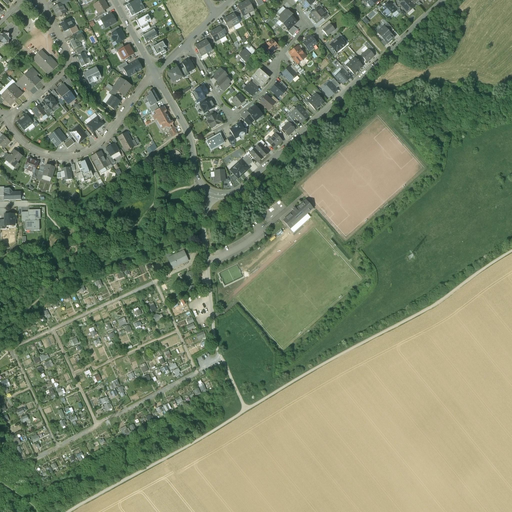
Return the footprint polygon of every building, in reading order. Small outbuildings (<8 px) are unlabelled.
[(103,0),(94,5),(96,10),(97,9),(99,13),(100,13),(104,11),(108,8),(106,4),(105,4),(103,0)] [(139,0),(136,0),(126,6),(128,11),(129,10),(129,11),(142,4),(139,0)] [(299,0),(298,1),(305,10),(312,4),(310,1),(310,0),(299,0)] [(407,0),(403,0),(398,4),(407,14),(414,7),(413,6),(407,0)] [(248,1),(242,4),(248,14),(254,11),(249,4),(248,1)] [(393,4),(391,6),(396,11),(397,13),(400,11),(395,6),(395,3),(393,4)] [(58,5),(53,8),(57,18),(66,13),(62,4),(58,5)] [(142,4),(129,11),(130,12),(129,13),(132,17),(145,10),(142,4)] [(242,4),(237,7),(238,9),(242,17),(243,17),(248,14),(242,4)] [(390,4),(386,7),(385,6),(383,8),(384,10),(381,12),(386,18),(390,14),(392,15),(396,11),(391,6),(390,4)] [(315,11),(309,15),(314,21),(315,20),(317,23),(322,19),(326,16),(319,8),(315,11)] [(279,16),(281,18),(287,12),(285,10),(279,16)] [(281,18),(278,20),(283,25),(291,17),(292,16),(288,11),(287,12),(281,18)] [(103,18),(101,20),(105,27),(107,26),(108,27),(116,23),(111,14),(103,18)] [(234,14),(228,17),(234,27),(239,24),(236,18),(234,14)] [(151,21),(148,15),(136,21),(138,25),(139,25),(142,29),(149,26),(147,23),(151,21)] [(228,17),(223,20),(224,22),(227,27),(228,30),(234,27),(228,17)] [(291,17),(283,25),(288,30),(292,27),(297,22),(291,17)] [(69,19),(60,24),(65,32),(70,29),(73,27),(69,19)] [(335,30),(330,24),(322,31),(327,37),(335,30)] [(387,24),(383,27),(389,33),(392,29),(387,24)] [(70,29),(72,35),(79,31),(76,26),(73,27),(70,29)] [(220,27),(215,30),(220,40),(225,37),(222,30),(220,27)] [(288,30),(287,32),(292,37),(297,30),(292,27),(288,30)] [(389,33),(383,27),(377,33),(387,44),(393,38),(389,33)] [(120,30),(112,34),(114,37),(112,38),(114,42),(116,41),(117,44),(125,39),(120,30)] [(148,33),(142,36),(146,43),(157,37),(154,30),(148,33)] [(215,30),(209,33),(210,36),(213,41),(214,43),(220,40),(215,30)] [(2,34),(0,34),(0,47),(0,48),(3,46),(2,46),(3,45),(4,46),(5,44),(9,44),(9,41),(10,39),(9,38),(9,35),(5,34),(4,33),(2,34)] [(332,39),(334,42),(339,38),(341,36),(339,33),(332,39)] [(73,38),(69,41),(74,51),(76,50),(82,47),(79,43),(84,40),(81,34),(79,35),(73,38)] [(307,40),(303,44),(308,50),(309,52),(313,49),(312,47),(316,44),(311,37),(307,40)] [(339,38),(334,42),(330,46),(332,48),(331,48),(333,51),(333,50),(336,53),(345,46),(343,43),(343,42),(343,41),(343,40),(342,40),(341,40),(339,38)] [(206,40),(201,44),(206,54),(212,51),(209,46),(206,40)] [(157,44),(151,47),(156,56),(160,53),(161,55),(166,53),(164,49),(167,48),(163,41),(157,44)] [(266,43),(263,46),(271,54),(278,47),(271,41),(267,45),(266,43)] [(368,50),(370,52),(373,49),(367,42),(364,45),(368,50)] [(124,48),(122,44),(114,49),(117,53),(119,52),(119,51),(124,48)] [(201,44),(195,47),(199,54),(201,57),(206,54),(201,44)] [(124,48),(119,51),(119,52),(123,60),(133,54),(129,46),(124,48)] [(251,47),(249,49),(247,47),(244,50),(250,57),(255,52),(251,47)] [(297,47),(289,53),(297,64),(299,62),(301,63),(302,62),(302,60),(301,59),(305,56),(297,47)] [(250,57),(244,50),(238,55),(241,59),(239,60),(246,67),(252,62),(250,60),(252,58),(250,57)] [(368,50),(361,56),(367,62),(374,56),(370,52),(368,50)] [(50,62),(40,52),(33,59),(48,75),(58,66),(52,60),(50,62)] [(85,53),(80,55),(80,56),(77,58),(81,67),(90,63),(91,62),(89,59),(88,59),(85,53)] [(357,61),(354,58),(350,62),(358,71),(362,67),(357,61)] [(189,59),(182,63),(184,68),(187,73),(194,69),(189,59)] [(128,66),(123,69),(128,77),(142,70),(137,61),(128,66)] [(120,71),(123,69),(128,66),(126,62),(118,67),(120,71)] [(358,71),(350,62),(345,66),(348,69),(354,75),(358,71)] [(290,68),(295,74),(298,72),(293,65),(290,68)] [(348,73),(346,71),(341,66),(339,68),(342,71),(345,75),(348,73)] [(96,67),(84,73),(89,85),(101,79),(96,67)] [(289,67),(282,74),(290,82),(297,76),(295,74),(290,68),(289,67)] [(174,70),(173,68),(170,70),(171,71),(167,73),(172,81),(175,79),(177,82),(180,80),(179,79),(182,78),(182,77),(180,73),(177,68),(174,70)] [(213,75),(215,77),(222,71),(220,68),(213,75)] [(268,78),(259,70),(255,75),(257,77),(255,79),(261,84),(262,85),(268,78)] [(215,77),(214,78),(218,83),(217,85),(227,76),(222,71),(215,77)] [(345,75),(342,71),(335,77),(343,85),(349,79),(345,75)] [(34,76),(30,72),(29,72),(25,77),(34,86),(39,82),(34,76)] [(227,76),(217,85),(222,90),(228,84),(230,82),(225,77),(227,76)] [(34,86),(25,77),(20,81),(20,82),(24,86),(29,92),(30,91),(29,91),(34,86)] [(64,82),(70,89),(73,87),(69,78),(64,82)] [(125,83),(122,82),(123,81),(120,79),(117,83),(114,88),(113,88),(118,92),(124,96),(131,86),(125,83)] [(335,89),(339,86),(333,79),(329,83),(330,84),(335,89)] [(79,82),(83,90),(89,88),(85,80),(79,82)] [(287,88),(281,82),(278,85),(285,90),(287,88)] [(251,84),(249,83),(243,90),(252,97),(258,90),(256,89),(251,84)] [(335,89),(330,84),(322,90),(329,98),(337,91),(335,89)] [(17,89),(13,85),(12,85),(13,86),(10,88),(7,91),(16,100),(19,97),(22,94),(17,89)] [(64,85),(56,91),(61,98),(62,98),(67,105),(75,98),(69,91),(69,92),(64,85)] [(278,85),(276,87),(274,86),(270,91),(278,98),(280,96),(281,96),(284,93),(283,92),(285,90),(278,85)] [(203,86),(198,89),(198,90),(195,92),(194,93),(196,95),(197,96),(198,95),(199,98),(200,99),(204,96),(208,94),(208,93),(207,91),(206,91),(205,89),(205,88),(204,87),(203,86)] [(16,100),(7,91),(4,93),(5,94),(2,96),(1,96),(5,100),(10,106),(13,103),(13,102),(16,100)] [(146,97),(151,106),(156,104),(159,102),(153,91),(148,93),(149,96),(146,97)] [(112,96),(108,94),(103,102),(106,104),(112,96)] [(318,97),(316,94),(311,98),(319,107),(324,103),(318,97)] [(239,95),(232,101),(237,107),(244,101),(239,95)] [(57,104),(50,96),(43,101),(46,105),(50,110),(57,104)] [(114,97),(112,96),(106,104),(114,110),(120,102),(114,97)] [(270,100),(266,96),(260,103),(268,110),(274,104),(270,100)] [(278,102),(273,97),(270,100),(274,104),(275,105),(278,102)] [(319,107),(311,98),(307,102),(310,105),(315,111),(319,107)] [(201,105),(202,108),(201,111),(202,112),(204,113),(214,108),(210,100),(208,101),(201,105)] [(154,112),(159,109),(156,104),(151,106),(149,108),(152,113),(154,112)] [(46,105),(44,107),(45,109),(49,114),(52,112),(50,110),(46,105)] [(43,111),(39,106),(36,108),(34,108),(32,110),(32,112),(38,119),(40,116),(42,117),(45,115),(46,115),(43,111)] [(156,120),(165,115),(164,113),(166,113),(166,111),(164,106),(159,109),(154,112),(156,115),(152,117),(154,121),(156,120)] [(255,106),(248,112),(255,121),(259,118),(258,116),(261,114),(255,106)] [(308,117),(299,106),(292,113),(296,117),(301,123),(308,117)] [(97,117),(100,121),(105,117),(97,112),(95,114),(97,117)] [(289,117),(292,121),(296,117),(292,113),(291,112),(288,116),(289,117)] [(214,115),(208,118),(210,123),(208,124),(211,128),(222,122),(219,117),(218,118),(216,117),(215,114),(214,115)] [(29,120),(25,115),(17,122),(24,131),(32,124),(29,120)] [(165,115),(156,120),(162,130),(166,128),(169,129),(171,128),(170,126),(172,125),(173,123),(172,121),(171,122),(167,115),(165,115)] [(97,117),(87,125),(92,133),(103,125),(100,121),(97,117)] [(253,121),(250,117),(244,121),(248,126),(253,121)] [(289,123),(292,127),(295,124),(292,121),(289,117),(286,120),(289,123)] [(29,120),(32,124),(34,127),(38,124),(33,118),(29,120)] [(236,127),(230,130),(233,136),(235,139),(239,137),(240,137),(241,138),(242,138),(243,137),(244,137),(244,135),(246,135),(246,130),(244,130),(240,123),(237,124),(236,127)] [(289,123),(282,129),(288,136),(295,129),(292,127),(289,123)] [(78,144),(87,137),(84,133),(78,126),(70,133),(73,137),(78,144)] [(174,127),(173,128),(173,129),(168,132),(172,138),(177,134),(175,130),(176,129),(176,128),(174,127)] [(275,134),(279,138),(281,136),(275,129),(272,131),(275,134)] [(59,130),(49,137),(56,147),(66,140),(59,130)] [(126,133),(118,138),(125,151),(134,146),(131,142),(134,140),(132,137),(129,138),(126,133)] [(275,134),(267,142),(274,149),(282,141),(279,138),(275,134)] [(10,142),(3,135),(0,138),(0,145),(3,149),(10,142)] [(218,136),(207,142),(210,148),(212,148),(213,149),(223,143),(220,138),(219,138),(218,136)] [(74,143),(71,139),(64,144),(67,149),(74,143)] [(260,144),(264,148),(266,146),(261,140),(258,143),(260,144)] [(114,144),(106,149),(110,155),(111,157),(111,156),(119,152),(114,144)] [(264,148),(260,144),(255,149),(263,158),(266,155),(267,155),(268,155),(268,154),(268,153),(264,148)] [(263,158),(255,149),(250,153),(249,153),(254,158),(257,162),(258,162),(259,162),(260,162),(260,161),(263,158)] [(17,155),(13,151),(11,154),(12,154),(11,155),(10,155),(9,156),(7,159),(10,161),(8,163),(15,168),(18,164),(17,163),(22,156),(18,153),(17,155)] [(7,159),(9,156),(6,153),(2,158),(8,163),(10,161),(7,159)] [(101,153),(93,158),(95,163),(95,164),(96,165),(97,166),(98,165),(100,169),(103,168),(103,167),(107,165),(104,160),(105,160),(101,153)] [(246,155),(241,160),(247,167),(253,162),(251,160),(246,155)] [(38,162),(29,158),(28,161),(27,161),(26,163),(26,164),(24,168),(33,172),(34,172),(35,169),(38,162)] [(86,160),(77,163),(80,170),(82,169),(82,170),(80,171),(81,173),(83,178),(88,176),(89,178),(93,176),(86,160)] [(241,160),(230,170),(238,178),(249,168),(247,167),(241,160)] [(55,168),(46,165),(44,172),(43,176),(51,178),(55,168)] [(70,168),(61,169),(62,172),(61,172),(62,178),(63,178),(63,181),(65,181),(65,182),(68,181),(68,180),(72,180),(70,168)] [(224,171),(214,172),(215,178),(214,178),(214,182),(225,181),(224,171)] [(304,202),(296,209),(294,208),(292,209),(293,211),(287,216),(283,221),(290,229),(292,227),(291,225),(293,223),(294,224),(306,213),(307,214),(312,210),(310,207),(311,206),(306,200),(304,202)] [(25,219),(25,221),(25,231),(39,231),(39,219),(40,219),(40,210),(33,210),(33,212),(28,212),(28,219),(25,219)] [(11,215),(8,215),(4,215),(4,220),(5,226),(9,226),(11,224),(15,224),(14,214),(11,215)] [(184,251),(168,259),(173,270),(189,262),(184,251)] [(66,309),(68,315),(75,313),(73,307),(66,309)] [(139,307),(133,309),(136,316),(142,314),(139,307)] [(118,319),(120,325),(127,323),(125,317),(118,319)] [(94,327),(89,329),(92,336),(97,334),(94,327)] [(47,369),(54,365),(51,359),(44,363),(47,369)] [(93,377),(96,382),(101,380),(99,374),(93,377)] [(4,388),(11,386),(8,378),(1,381),(4,388)] [(203,382),(198,385),(202,392),(207,390),(203,382)] [(121,397),(126,395),(122,386),(118,388),(121,397)] [(62,387),(56,389),(59,396),(65,393),(62,387)] [(107,396),(98,399),(100,404),(109,401),(107,396)] [(110,401),(104,403),(106,410),(112,408),(110,401)] [(169,403),(162,406),(161,406),(156,408),(160,416),(172,410),(169,403)] [(25,434),(14,439),(16,444),(27,439),(25,434)] [(21,444),(15,446),(18,454),(24,452),(21,444)]
